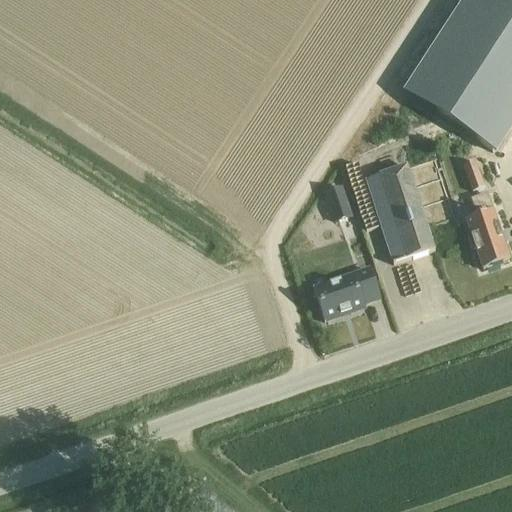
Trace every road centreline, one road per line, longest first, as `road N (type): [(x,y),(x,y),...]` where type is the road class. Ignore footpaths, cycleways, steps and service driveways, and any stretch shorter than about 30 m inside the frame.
road 1 (unclassified): [(0,487),(511,318)]
road 2 (track): [(431,0),(275,246),(319,382)]
